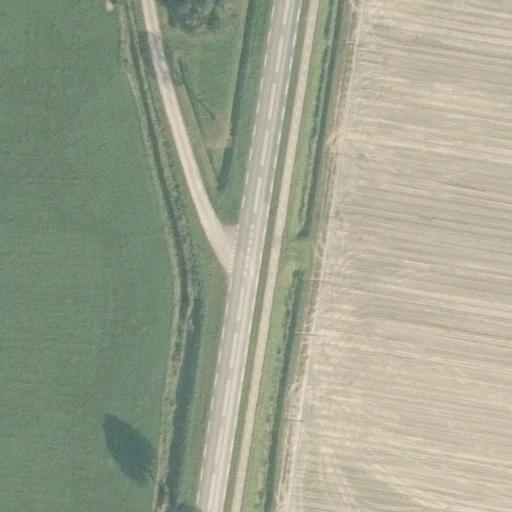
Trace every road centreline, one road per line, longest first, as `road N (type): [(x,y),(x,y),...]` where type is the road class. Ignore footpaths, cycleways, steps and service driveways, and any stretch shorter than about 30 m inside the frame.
road 1 (unclassified): [(243,263),(213,230),(148,0)]
road 2 (primary): [(243,263),(285,0)]
road 3 (primary): [(205,511),(243,263)]
